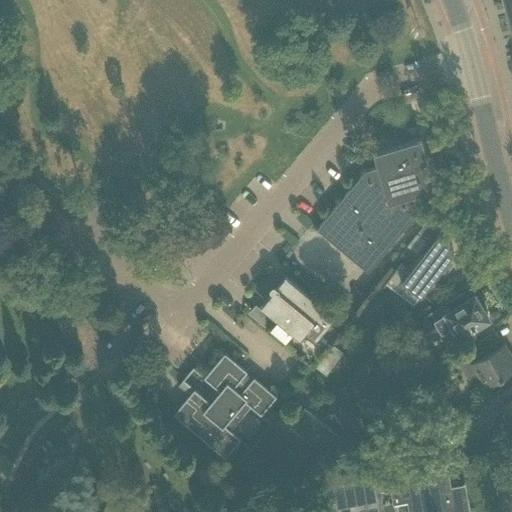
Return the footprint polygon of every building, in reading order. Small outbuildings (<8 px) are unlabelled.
[(511,0),(502,0),(507,15),(511,13),(511,0)] [(316,229),(367,271),(416,213),(411,196),(426,191),(425,187),(428,181),(433,179),(421,139),(373,153),(377,167),(365,170),(316,229)] [(414,305),(449,259),(451,257),(452,254),(453,251),(453,248),(452,245),(446,223),(434,239),(411,269),(402,262),(385,283),(414,305)] [(418,233),(407,246),(416,254),(427,240),(418,233)] [(285,275),(273,289),(260,305),(282,324),(275,333),(268,327),(267,328),(313,367),(332,342),(321,333),(334,317),(285,275)] [(449,307),(443,311),(441,307),(425,317),(427,321),(416,327),(425,342),(444,330),(451,341),(488,319),(474,296),(451,311),(449,307)] [(336,307),(350,318),(356,310),(342,299),(336,307)] [(498,347),(489,333),(456,358),(468,378),(477,373),(485,387),(511,371),(511,360),(507,352),(505,354),(500,346),(498,347)] [(246,371),(239,365),(224,352),(203,378),(213,386),(204,397),(194,389),(173,414),(224,457),(240,438),(229,429),(249,406),(259,414),(275,395),(253,377),(249,381),(242,376),(246,371)] [(511,385),(500,392),(482,403),(494,423),(503,418),(509,429),(511,427),(511,385)] [(346,397),(331,407),(349,436),(364,425),(346,397)] [(308,442),(324,455),(341,442),(329,433),(332,429),(304,408),(292,423),(311,438),(308,442)] [(469,511),(464,481),(450,484),(445,455),(386,466),(388,476),(378,477),(382,503),(392,501),(393,504),(407,501),(408,511),(469,511)] [(376,511),(375,506),(383,505),(382,503),(378,477),(378,476),(366,478),(366,481),(308,492),(308,488),(306,488),(310,511),(376,511)]
